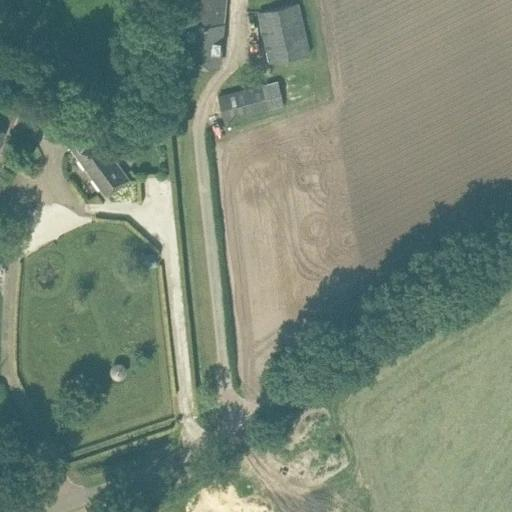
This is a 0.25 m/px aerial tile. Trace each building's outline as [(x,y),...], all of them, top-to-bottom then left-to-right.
[(189,0),(189,14),(222,17),(224,0),(189,0)] [(309,53),(297,2),(258,11),(270,62),(309,53)] [(218,65),(222,17),(189,14),(184,61),(218,65)] [(283,104),(277,81),(218,97),(224,120),(283,104)] [(66,141),(73,150),(106,195),(129,179),(95,134),(84,118),(46,112),(42,137),(66,141)]
